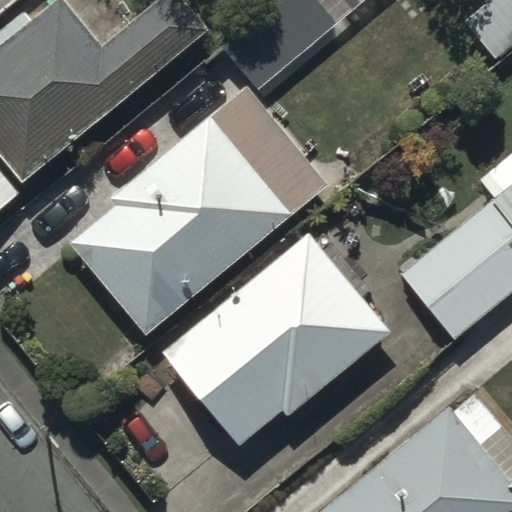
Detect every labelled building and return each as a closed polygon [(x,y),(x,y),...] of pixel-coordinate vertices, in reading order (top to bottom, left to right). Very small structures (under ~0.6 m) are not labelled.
[(0,219),(213,41),(178,0),(169,0),(105,54),(64,5),(34,29),(28,21),(0,44),(0,219)] [(342,27),(318,0),(293,0),(225,58),(259,98),(342,27)] [(511,61),(511,0),(503,0),(466,31),(500,72),(511,61)] [(149,346),(329,195),(246,97),(110,211),(116,218),(72,255),(149,346)] [(459,353),(511,308),(511,164),(480,191),(493,207),(401,283),(459,353)] [(290,430),(393,343),(309,243),(164,364),(244,458),(285,424),(290,430)] [(511,511),(511,444),(473,398),(335,511),(511,511)]
